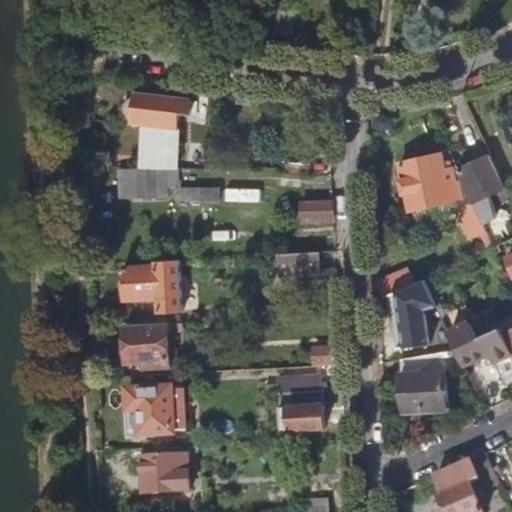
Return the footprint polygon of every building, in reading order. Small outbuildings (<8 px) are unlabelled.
[(282,7),(277,30),(294,33),(298,10),(282,7)] [(191,115),(192,102),(134,95),(133,100),(130,100),(127,102),(126,103),(125,105),(124,109),(124,112),(125,115),(128,118),(132,119),(131,124),(146,125),(179,129),(181,113),(191,115)] [(177,169),(179,129),(146,125),(144,168),(177,169)] [(463,199),(460,184),(456,184),(452,169),(445,170),(442,155),(402,163),(411,210),(463,199)] [(509,195),(490,155),(459,170),(474,203),(484,224),(496,219),(493,203),(509,195)] [(177,189),(177,171),(125,172),(125,197),(168,196),(168,189),(177,189)] [(223,197),(223,184),(179,185),(179,199),(223,197)] [(334,220),(333,200),(302,201),(303,221),(334,220)] [(484,224),(474,203),(458,209),(464,226),(461,227),(467,242),(488,234),(484,224)] [(201,234),(202,208),(171,208),(170,233),(201,234)] [(321,272),(320,251),(280,254),(280,274),(321,272)] [(184,310),(180,260),(155,262),(155,266),(125,268),(127,301),(158,298),(159,312),(184,310)] [(417,284),(410,269),(377,283),(378,301),(399,292),(417,284)] [(433,356),(426,312),(438,306),(433,296),(426,280),(417,284),(399,292),(404,328),(399,329),(402,361),(433,356)] [(171,369),(169,333),(185,332),(184,324),(127,327),(129,364),(151,363),(152,371),(171,369)] [(511,347),(506,333),(504,328),(479,338),(471,342),(464,327),(450,333),(459,351),(464,363),(494,350),(511,390),(511,347)] [(342,362),(341,346),(315,347),(317,364),(342,362)] [(451,410),(449,373),(447,373),(446,353),(433,356),(402,361),(405,413),(451,410)] [(323,392),(322,376),(277,379),(278,395),(281,395),(323,392)] [(185,430),(183,386),(129,390),(131,408),(141,408),(143,432),(185,430)] [(326,428),(324,392),(323,392),(281,395),(283,429),(326,428)] [(181,473),(180,460),(187,459),(192,454),(192,448),(143,451),(145,481),(156,481),(157,494),(192,492),(191,473),(181,473)] [(483,511),(471,484),(480,480),(485,490),(500,483),(487,454),(450,471),(437,477),(445,495),(441,497),(447,511),(483,511)] [(157,494),(156,481),(145,481),(146,495),(157,494)] [(330,511),(330,500),(305,501),(305,511),(330,511)]
